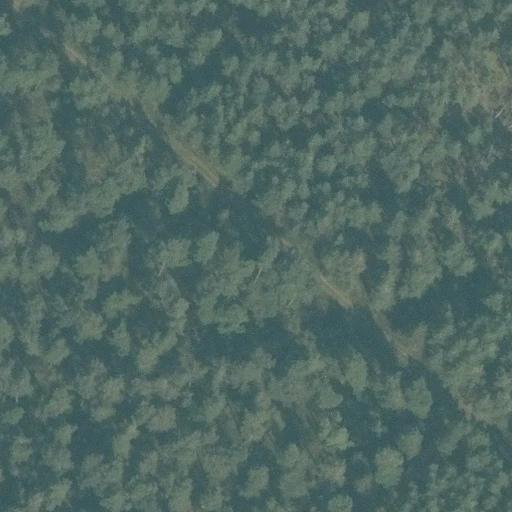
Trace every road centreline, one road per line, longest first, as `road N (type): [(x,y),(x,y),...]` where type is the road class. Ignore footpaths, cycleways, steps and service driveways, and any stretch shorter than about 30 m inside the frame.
road 1 (track): [(0,12),(511,468)]
road 2 (track): [(511,347),(371,511)]
